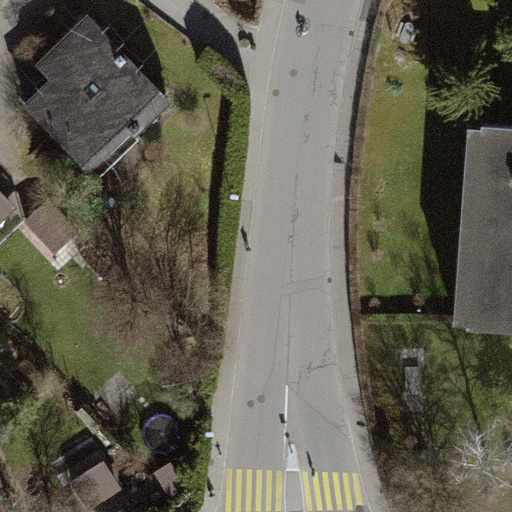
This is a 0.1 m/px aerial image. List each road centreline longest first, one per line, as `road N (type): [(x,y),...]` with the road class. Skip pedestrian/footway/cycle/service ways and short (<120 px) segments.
road 1 (residential): [(296,511),(291,241),(306,94)]
road 2 (residential): [(175,0),(306,94)]
